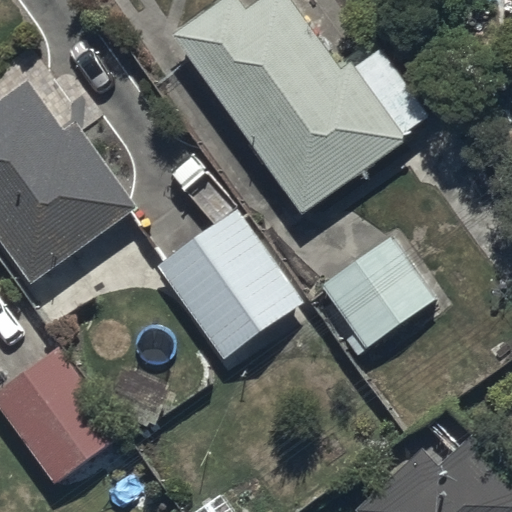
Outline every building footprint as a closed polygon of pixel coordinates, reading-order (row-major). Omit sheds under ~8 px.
[(252,0),(218,0),(179,27),(307,211),(416,136),(410,127),(437,109),(389,40),(360,61),(356,55),(346,62),(303,0),(256,0),(254,2),(252,0)] [(0,95),(0,226),(34,274),(138,200),(79,117),(69,125),(34,76),(3,99),(0,95)] [(240,201),(160,257),(229,356),(309,300),(240,201)] [(441,293),(393,228),(306,292),(346,345),(363,332),(372,344),(441,293)] [(61,335),(0,382),(0,399),(61,478),(130,424),(61,335)] [(370,511),(511,511),(511,471),(474,432),(444,462),(408,426),(345,486),(370,511)]
